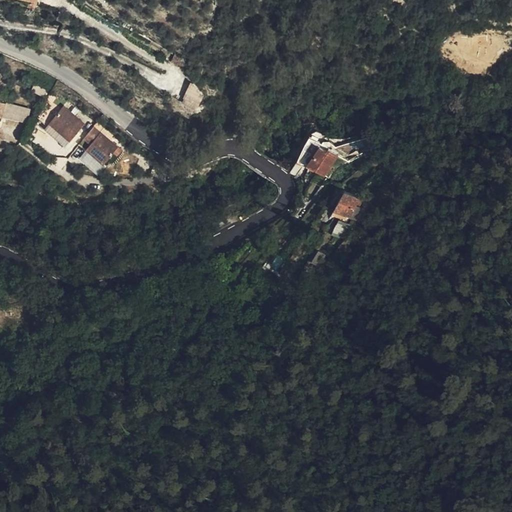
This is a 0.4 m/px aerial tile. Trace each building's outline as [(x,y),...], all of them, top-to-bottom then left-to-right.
[(192,81),(183,98),(198,106),(207,89),(192,81)] [(68,95),(54,111),(75,129),(89,113),(68,95)] [(54,111),(49,117),(70,135),(75,129),(54,111)] [(122,136),(105,121),(91,138),(108,153),(122,136)] [(307,153),(324,163),(334,144),(318,136),(320,132),(309,126),(295,150),(305,156),(307,153)] [(355,196),(358,197),(364,188),(347,177),(336,195),(350,203),(355,196)] [(330,222),(338,226),(347,212),(340,207),(330,222)] [(308,250),(316,255),(324,242),(316,237),(308,250)] [(154,286),(163,284),(159,273),(152,276),(154,286)]
